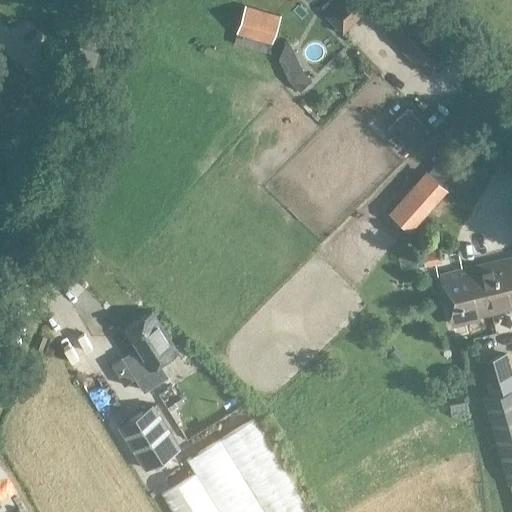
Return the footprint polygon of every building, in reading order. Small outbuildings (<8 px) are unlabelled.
[(342,33),(377,0),(339,0),(324,14),(342,33)] [(280,15),(245,6),(235,46),(269,55),(273,40),(273,41),(280,15)] [(424,73),(446,52),(403,6),(381,27),(424,73)] [(278,59),(293,52),(290,45),(284,42),(277,58),(278,59)] [(0,72),(0,80),(5,77),(12,85),(19,79),(8,66),(0,72)] [(428,129),(408,108),(387,127),(408,149),(428,129)] [(21,174),(11,170),(5,186),(16,189),(21,174)] [(442,185),(428,172),(427,171),(390,212),(410,230),(447,189),(442,185)] [(424,267),(441,263),(438,248),(414,253),(417,267),(424,266),(424,267)] [(511,256),(479,264),(440,273),(453,323),(464,320),(479,317),(478,314),(491,311),(511,306),(511,256)] [(137,348),(122,357),(144,391),(167,376),(159,363),(177,352),(151,312),(124,329),(137,348)] [(484,393),(510,479),(506,480),(511,499),(511,366),(506,348),(480,356),(490,391),(484,393)] [(152,404),(118,426),(145,469),(179,447),(152,404)]
